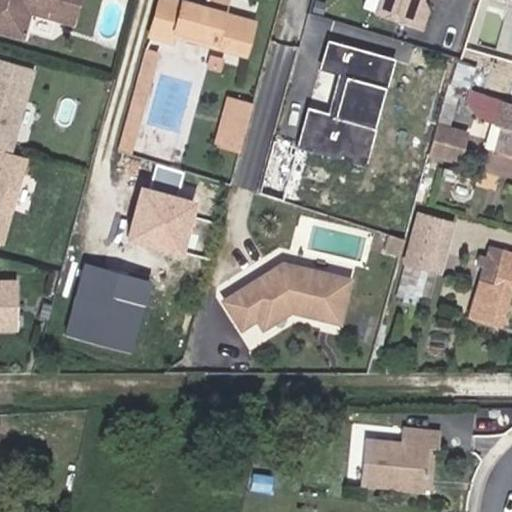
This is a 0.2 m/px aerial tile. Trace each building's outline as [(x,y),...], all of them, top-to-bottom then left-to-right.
[(0,0),(0,31),(21,37),(28,12),(74,24),(79,0),(0,0)] [(205,0),(204,4),(188,0),(180,0),(180,2),(174,0),(161,0),(152,34),(173,40),(176,29),(216,39),(214,44),(246,52),(255,22),(226,14),(230,1),(228,0),(205,0)] [(380,0),(376,14),(413,27),(418,13),(420,8),(417,0),(434,0),(442,2),(442,0),(380,0)] [(427,16),(418,13),(413,27),(422,30),(427,16)] [(391,62),(325,43),(320,59),(346,67),(331,118),(306,111),(295,147),(361,166),(391,62)] [(147,46),(118,146),(130,150),(160,50),(147,46)] [(33,69),(0,59),(0,150),(10,154),(33,69)] [(511,101),(471,90),(468,101),(479,120),(503,128),(511,130),(511,145),(509,154),(511,154),(511,101)] [(219,145),(240,151),(254,102),(233,96),(219,145)] [(457,159),(465,130),(436,122),(428,151),(457,159)] [(511,145),(511,130),(503,128),(496,150),(509,154),(511,145)] [(0,150),(0,240),(8,210),(1,208),(10,173),(18,175),(23,158),(10,154),(0,150)] [(18,175),(10,173),(1,208),(8,210),(18,175)] [(417,249),(426,216),(417,213),(408,247),(417,249)] [(417,249),(402,300),(415,303),(418,293),(422,294),(430,268),(441,272),(455,224),(426,216),(417,249)] [(511,289),(511,251),(490,245),(487,257),(482,255),(480,264),(484,265),(469,315),(501,325),(511,289)] [(355,271),(293,253),(271,265),(272,269),(267,271),(265,268),(225,291),(242,320),(258,311),(264,321),(293,305),(342,319),(355,271)] [(82,260),(60,334),(125,353),(148,280),(82,260)] [(0,332),(15,332),(15,283),(0,283),(0,332)] [(353,481),(418,490),(425,446),(430,447),(434,447),(437,432),(396,428),(394,442),(360,437),(353,481)] [(425,446),(418,490),(424,491),(430,447),(425,446)] [(252,473),(249,489),(269,491),(271,475),(252,473)]
